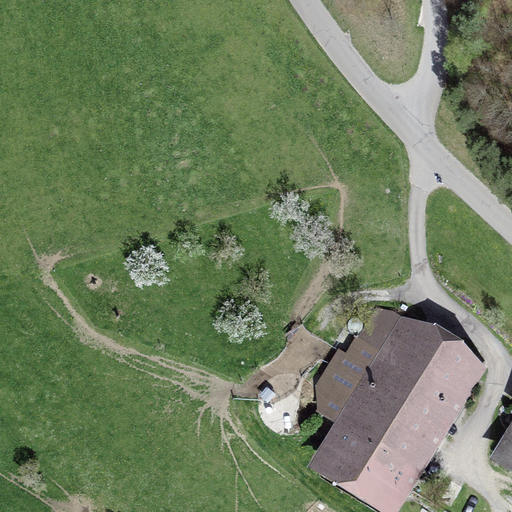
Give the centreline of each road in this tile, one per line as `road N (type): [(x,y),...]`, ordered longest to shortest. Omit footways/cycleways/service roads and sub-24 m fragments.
road 1 (track): [(419,139),(415,241),(422,273),(496,362),(476,464),(479,486),(498,511)]
road 2 (tertiary): [(305,0),(419,139),(511,229)]
road 3 (track): [(419,139),(435,46),(431,0)]
